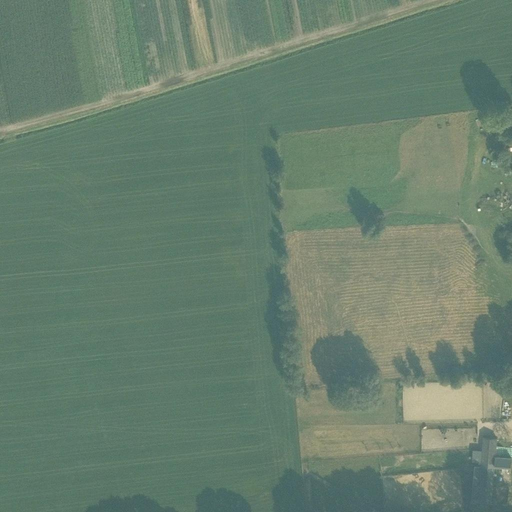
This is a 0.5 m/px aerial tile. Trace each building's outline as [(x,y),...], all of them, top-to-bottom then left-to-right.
[(481,466),(478,503),(491,504),(494,465),(495,455),(496,437),(483,436),(481,466)] [(501,453),(511,454),(511,440),(503,439),(501,453)] [(495,455),(494,465),(510,467),(511,457),(496,455),(495,455)] [(466,481),(478,483),(481,471),(469,469),(466,481)] [(453,487),(443,487),(443,493),(438,493),(438,504),(453,504),(453,487)]
